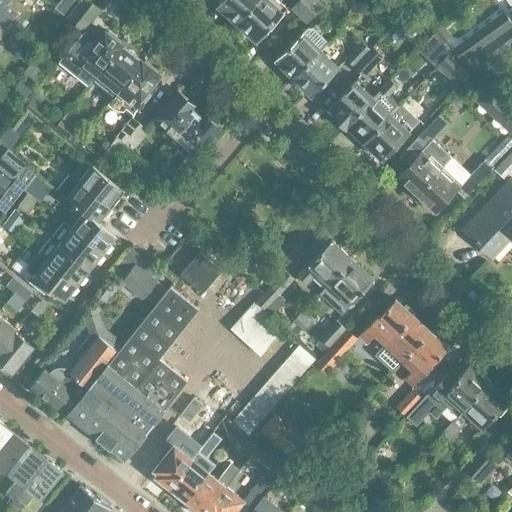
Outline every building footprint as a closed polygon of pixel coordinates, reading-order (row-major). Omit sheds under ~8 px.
[(0,0),(0,24),(6,29),(19,12),(8,4),(10,0),(0,0)] [(80,0),(67,16),(83,29),(100,8),(90,0),(80,0)] [(220,0),(217,5),(236,23),(257,0),(220,0)] [(277,0),(257,0),(236,23),(256,41),(284,11),(283,11),(286,8),(277,0)] [(299,0),(291,9),(299,16),(314,0),(299,0)] [(318,0),(314,0),(299,16),(306,24),(324,5),(318,0)] [(373,0),(394,20),(403,12),(390,0),(373,0)] [(511,22),(503,10),(452,48),(462,62),(482,48),(511,25),(511,22)] [(511,25),(482,48),(491,60),(511,44),(511,25)] [(87,26),(58,62),(87,86),(93,79),(122,44),(105,30),(100,36),(87,26)] [(275,59),(293,76),(320,49),(303,31),(275,59)] [(361,41),(345,58),(354,66),(370,49),(365,45),(361,41)] [(122,44),(93,79),(113,96),(142,60),(122,44)] [(364,76),(383,55),(372,46),(370,49),(354,66),(364,76)] [(320,49),(293,76),(311,94),(338,67),(320,49)] [(438,67),(461,88),(472,76),(449,55),(438,67)] [(108,102),(109,104),(114,107),(118,109),(123,110),(126,107),(133,112),(137,108),(138,109),(157,85),(153,82),(159,74),(142,60),(113,96),(108,102)] [(347,125),(374,96),(356,79),(328,108),(334,114),(332,116),(345,127),(347,125)] [(374,96),(347,125),(352,131),(351,132),(363,143),(399,105),(398,104),(388,95),(397,86),(390,79),(374,96)] [(511,109),(483,82),(471,95),(511,134),(511,109)] [(179,93),(156,119),(175,135),(197,110),(179,93)] [(399,105),(363,143),(375,155),(377,154),(383,159),(410,130),(420,120),(401,102),(398,104),(399,105)] [(21,115),(12,127),(22,135),(36,118),(25,110),(21,115)] [(197,110),(175,135),(194,152),(217,127),(197,110)] [(421,152),(398,176),(405,183),(404,184),(414,194),(450,155),(432,138),(448,122),(439,114),(415,139),(423,147),(420,151),(421,152)] [(132,116),(100,158),(109,165),(122,149),(141,124),(132,116)] [(141,124),(122,149),(130,155),(149,130),(141,124)] [(27,163),(14,152),(7,148),(0,156),(0,169),(13,180),(27,163)] [(450,155),(414,194),(425,205),(426,203),(434,211),(455,189),(464,198),(494,167),(485,158),(470,174),(450,155)] [(177,170),(185,176),(193,167),(185,160),(177,170)] [(92,164),(79,180),(79,181),(112,207),(119,198),(118,197),(123,190),(92,164)] [(13,181),(0,197),(0,208),(5,212),(23,189),(36,173),(26,165),(13,181)] [(0,194),(1,195),(13,180),(0,170),(0,194)] [(66,197),(84,212),(84,211),(97,222),(98,221),(103,215),(104,217),(112,207),(79,181),(79,180),(70,173),(56,190),(66,197)] [(511,241),(511,176),(462,230),(491,257),(508,238),(511,241)] [(28,192),(36,198),(45,186),(37,180),(28,192)] [(19,204),(27,210),(36,198),(28,192),(19,204)] [(11,231),(23,215),(15,209),(3,225),(11,231)] [(84,211),(84,212),(71,227),(104,254),(112,244),(110,243),(116,236),(98,221),(97,222),(84,211)] [(63,220),(50,236),(90,268),(95,262),(97,263),(104,254),(71,227),(63,220)] [(19,237),(11,231),(3,225),(0,229),(0,241),(10,249),(19,237)] [(50,236),(37,252),(78,285),(86,276),(84,275),(90,268),(50,236)] [(316,272),(330,284),(353,259),(331,239),(309,264),(299,275),(307,282),(316,272)] [(181,273),(202,292),(221,270),(199,251),(181,273)] [(78,285),(37,252),(20,274),(44,294),(48,288),(64,300),(69,293),(71,295),(78,285)] [(353,259),(330,284),(351,304),(374,279),(353,259)] [(121,281),(143,299),(157,281),(135,263),(121,281)] [(279,294),(294,278),(286,270),(255,302),(270,317),(285,300),(279,294)] [(13,277),(7,285),(17,293),(23,284),(13,277)] [(23,284),(17,293),(23,297),(26,300),(32,292),(29,289),(23,284)] [(118,351),(89,388),(67,415),(123,459),(164,408),(187,380),(159,358),(181,330),(198,308),(170,286),(153,307),(118,351)] [(403,362),(430,332),(395,299),(380,316),(378,314),(359,335),(367,342),(374,334),(385,344),(375,355),(392,371),(401,361),(403,362)] [(38,301),(31,310),(40,316),(47,308),(38,301)] [(230,328),(260,355),(283,330),(253,303),(230,328)] [(312,321),(301,311),(293,320),(304,330),(312,321)] [(0,347),(16,328),(0,315),(0,347)] [(330,345),(346,327),(336,318),(319,335),(330,345)] [(315,362),(326,372),(358,337),(346,327),(330,345),(330,346),(315,362)] [(16,328),(0,347),(0,361),(12,371),(32,345),(14,331),(16,328)] [(430,332),(403,362),(411,370),(405,377),(413,385),(432,366),(431,365),(447,347),(430,332)] [(44,370),(30,386),(59,409),(80,382),(89,388),(118,351),(99,336),(71,370),(67,368),(63,367),(59,367),(56,368),(52,370),(48,373),(44,370)] [(232,420),(249,434),(311,364),(295,349),(232,420)] [(469,365),(457,378),(448,370),(406,415),(416,425),(429,411),(436,417),(448,404),(458,413),(458,414),(463,409),(464,409),(488,383),(469,365)] [(458,413),(443,429),(452,438),(467,422),(472,416),(480,425),(482,426),(506,400),(488,383),(464,409),(463,409),(458,414),(458,413)] [(395,406),(405,415),(422,397),(412,388),(395,406)] [(181,414),(190,421),(203,404),(195,397),(181,414)] [(275,412),(259,430),(288,455),(303,437),(275,412)] [(0,445),(12,430),(0,420),(0,445)] [(173,445),(153,471),(156,473),(154,475),(158,478),(158,482),(164,486),(168,485),(169,487),(191,459),(201,446),(177,426),(166,440),(173,445)] [(0,468),(5,472),(27,445),(28,446),(30,444),(12,430),(0,445),(0,468)] [(191,459),(169,487),(175,491),(175,495),(181,499),(185,499),(186,500),(208,472),(214,464),(205,457),(214,446),(206,440),(201,446),(191,459)] [(6,492),(15,498),(48,458),(31,445),(30,446),(31,447),(9,474),(16,479),(6,492)] [(472,475),(467,481),(476,489),(481,483),(499,464),(490,456),(472,475)] [(48,458),(15,498),(23,505),(33,493),(40,499),(62,472),(63,473),(64,472),(48,458)] [(208,472),(186,500),(188,502),(188,506),(194,510),(198,509),(201,511),(204,511),(225,486),(239,468),(231,462),(217,479),(208,472)] [(225,486),(204,511),(233,511),(242,501),(249,507),(276,475),(267,468),(242,499),(226,486),(225,486)] [(81,485),(59,511),(105,511),(112,504),(98,493),(95,496),(81,485)] [(256,511),(284,511),(264,496),(253,509),(256,511)] [(289,511),(300,511),(303,509),(296,503),(289,511)]
